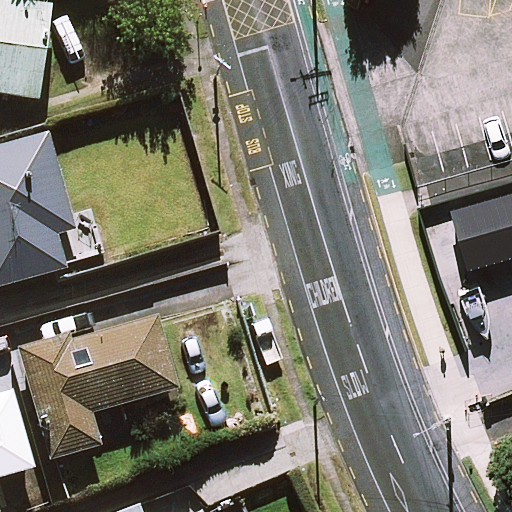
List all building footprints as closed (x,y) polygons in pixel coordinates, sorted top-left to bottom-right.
[(45,10),(0,3),(0,99),(33,104),(45,10)] [(70,231),(44,139),(0,151),(0,290),(62,273),(52,236),(70,231)] [(511,194),(452,212),(468,271),(511,259),(511,194)] [(173,394),(153,322),(17,361),(46,465),(96,451),(87,418),(173,394)] [(0,472),(24,466),(1,390),(0,389),(0,472)]
